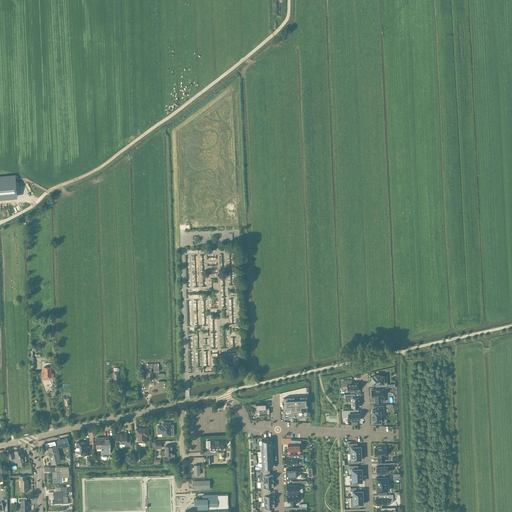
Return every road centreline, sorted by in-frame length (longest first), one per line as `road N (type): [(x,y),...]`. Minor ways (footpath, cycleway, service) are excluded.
road 1 (track): [(0,221),(95,169),(242,60),(281,27),(288,0)]
road 2 (track): [(226,399),(229,390),(511,325)]
road 3 (residential): [(30,438),(207,399),(233,402),(252,428),(277,429)]
